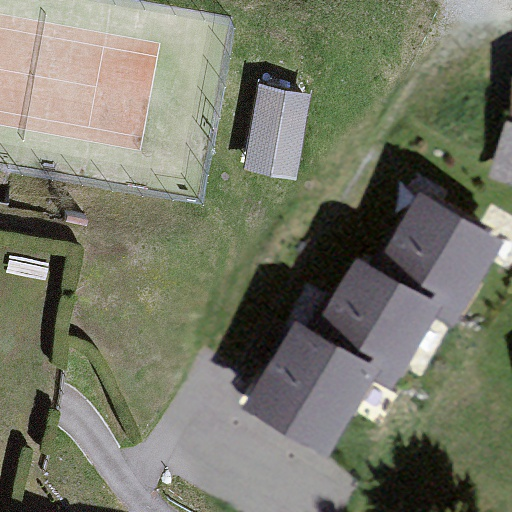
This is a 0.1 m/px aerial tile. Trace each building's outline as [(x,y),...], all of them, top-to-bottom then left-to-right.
[(508,121),(480,182),(511,192),(511,78),(508,78),(508,121)] [(291,106),(242,101),(235,163),(283,169),(291,106)] [(417,180),(373,260),(433,294),(457,307),(501,227),(417,180)] [(352,248),(310,322),(372,356),(392,368),(433,294),(373,260),(352,248)] [(289,310),(243,393),(325,439),(372,356),(310,322),(289,310)]
